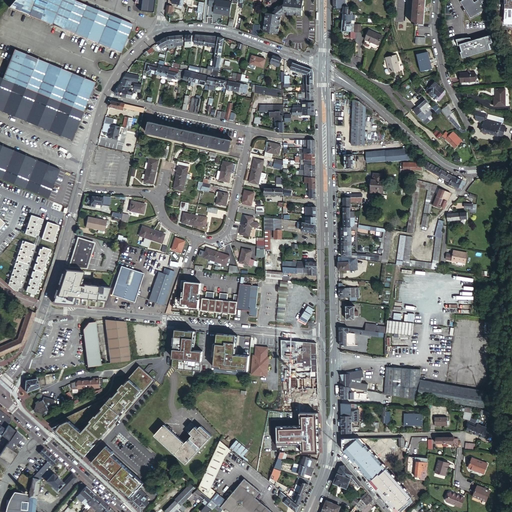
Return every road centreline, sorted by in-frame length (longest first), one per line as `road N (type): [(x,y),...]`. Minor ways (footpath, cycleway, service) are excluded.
road 1 (residential): [(251,130),(230,225),(219,238),(170,228),(155,198)]
road 2 (secondary): [(335,435),(331,240)]
road 3 (unclassified): [(355,89),(447,165),(477,171),(511,162)]
road 4 (secondary): [(322,334),(323,452),(304,511)]
road 5 (residential): [(468,484),(458,475),(461,435),(335,435)]
road 6 (secondary): [(319,67),(322,240)]
road 7 (secondary): [(331,240),(327,73)]
road 8 (residential): [(160,31),(214,29),(310,61)]
road 9 (unclassified): [(168,318),(322,334)]
road 10 (residential): [(105,95),(251,130)]
road 11 (residential): [(167,362),(83,374),(40,391)]
road 12 (residential): [(466,123),(444,79),(436,0)]
road 13 (unclassified): [(42,310),(168,318)]
